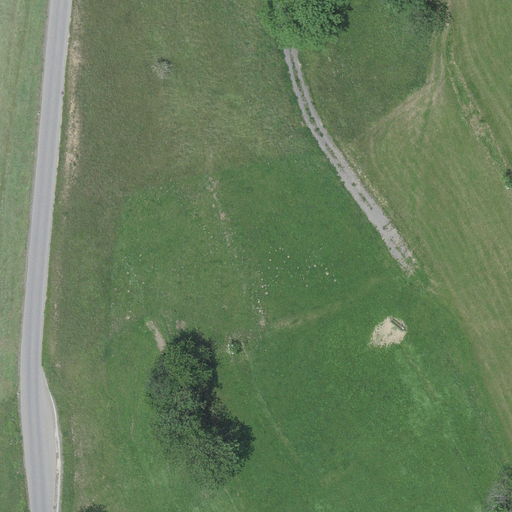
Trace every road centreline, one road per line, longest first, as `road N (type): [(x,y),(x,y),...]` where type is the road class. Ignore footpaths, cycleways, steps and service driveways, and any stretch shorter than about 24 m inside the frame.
road 1 (unclassified): [(62,0),(31,359),(40,511)]
road 2 (track): [(279,0),(310,121),(411,266)]
